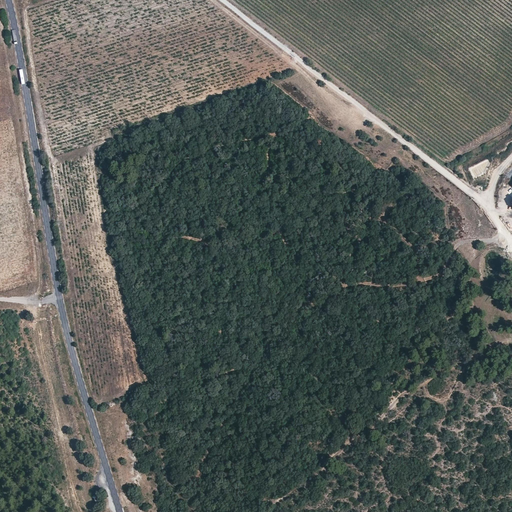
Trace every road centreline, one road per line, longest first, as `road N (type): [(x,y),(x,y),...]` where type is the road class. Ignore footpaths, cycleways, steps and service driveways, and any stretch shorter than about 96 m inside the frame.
road 1 (secondary): [(119,511),(59,298),(8,0)]
road 2 (track): [(511,244),(488,206),(224,0)]
